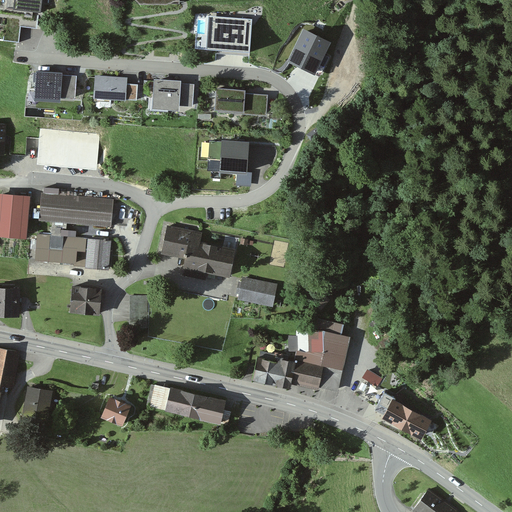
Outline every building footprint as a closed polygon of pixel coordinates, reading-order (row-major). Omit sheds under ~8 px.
[(47,0),(7,0),(6,11),(46,16),(47,0)] [(253,19),(209,16),(207,50),(251,53),(253,19)] [(331,43),(304,30),(290,61),(316,74),(331,43)] [(75,74),(36,71),(34,101),(73,103),(75,74)] [(127,77),(95,74),(94,97),(126,100),(127,77)] [(194,80),(154,78),(152,107),(192,110),(194,80)] [(216,109),(257,112),(258,96),(243,95),(243,93),(243,91),(215,89),(214,98),(213,109),(216,109)] [(99,134),(40,130),(38,163),(97,168),(99,134)] [(8,153),(24,154),(25,145),(25,138),(9,137),(8,153)] [(250,143),(211,140),(209,170),(248,173),(250,143)] [(111,203),(111,200),(40,194),(39,199),(38,219),(51,220),(65,221),(109,225),(110,213),(110,209),(115,210),(116,203),(111,203)] [(0,233),(23,236),(24,218),(26,198),(0,195),(0,233)] [(34,259),(46,260),(85,264),(87,239),(58,236),(59,227),(64,227),(65,221),(51,220),(51,222),(50,236),(36,234),(34,259)] [(161,251),(162,251),(184,256),(189,231),(166,226),(161,251)] [(199,233),(189,231),(184,256),(182,266),(227,275),(233,250),(197,243),(199,233)] [(87,239),(85,264),(84,267),(104,268),(107,240),(104,240),(104,239),(102,239),(102,240),(87,239)] [(242,278),(238,298),(270,304),(274,285),(242,278)] [(69,311),(97,313),(99,289),(71,286),(69,311)] [(0,313),(17,314),(18,288),(14,288),(9,288),(9,290),(0,289),(0,313)] [(319,293),(314,300),(312,302),(319,307),(324,301),(326,298),(319,293)] [(129,295),(129,320),(145,321),(145,296),(129,295)] [(293,359),(293,362),(289,378),(336,388),(340,369),(346,342),(336,340),(340,324),(315,318),(312,330),(295,330),(295,335),(287,335),(287,349),(295,349),(295,351),(293,359)] [(0,373),(10,375),(12,366),(13,358),(15,351),(0,348),(0,373)] [(256,357),(253,372),(251,378),(287,386),(289,378),(293,362),(281,359),(282,354),(273,352),(271,360),(264,359),(265,354),(259,352),(258,358),(256,357)] [(354,394),(377,406),(384,391),(378,386),(383,378),(368,370),(362,378),(354,394)] [(10,375),(0,373),(0,384),(8,386),(8,383),(9,383),(10,375)] [(23,414),(45,418),(49,391),(28,387),(23,414)] [(225,424),(228,415),(229,411),(221,409),(223,401),(169,388),(164,409),(218,422),(225,424)] [(422,441),(432,421),(396,402),(397,399),(384,392),(377,406),(375,410),(384,415),(382,419),(422,441)] [(101,415),(120,424),(128,406),(108,397),(101,415)] [(455,511),(456,510),(429,490),(415,508),(420,511),(455,511)]
